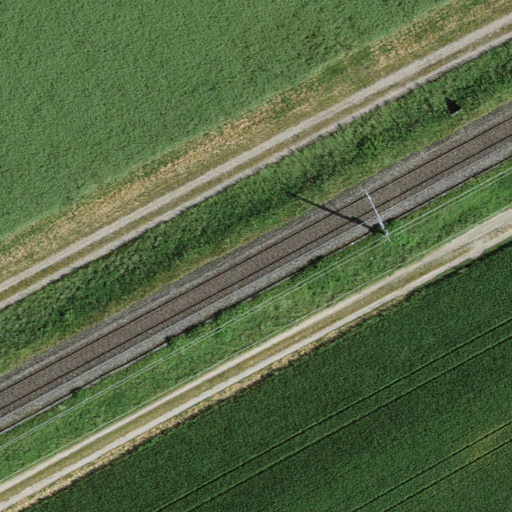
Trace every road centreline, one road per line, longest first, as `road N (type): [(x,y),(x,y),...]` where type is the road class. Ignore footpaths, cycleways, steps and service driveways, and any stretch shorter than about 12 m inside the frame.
road 1 (track): [(511,214),(0,491)]
road 2 (track): [(0,302),(511,29)]
